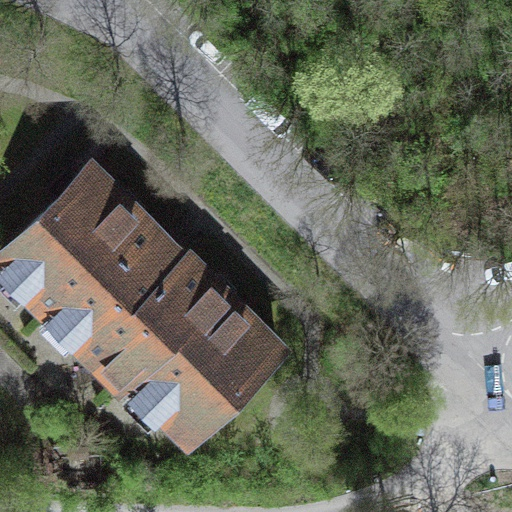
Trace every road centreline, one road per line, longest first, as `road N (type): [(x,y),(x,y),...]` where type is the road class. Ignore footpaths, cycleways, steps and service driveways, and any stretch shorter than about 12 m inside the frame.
road 1 (residential): [(468,354),(103,0)]
road 2 (residential): [(511,399),(425,490),(346,511)]
